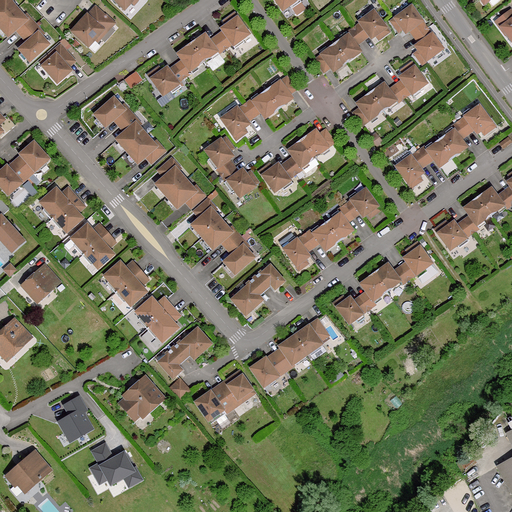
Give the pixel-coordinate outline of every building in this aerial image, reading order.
[(8,0),(0,0),(0,22),(16,8),(8,0)] [(139,0),(115,0),(126,10),(133,2),(135,4),(139,0)] [(300,0),(274,0),(283,11),(290,6),(292,9),(301,2),(300,0)] [(115,24),(96,6),(73,32),(89,47),(96,40),(99,42),(115,24)] [(399,32),(403,30),(405,28),(408,33),(406,34),(410,31),(415,38),(427,28),(423,22),(412,6),(391,22),(399,32)] [(24,17),(16,8),(0,22),(0,28),(8,37),(16,30),(18,28),(24,34),(35,25),(27,15),(24,17)] [(360,24),(354,29),(363,41),(369,36),(370,37),(375,34),(376,36),(379,40),(390,32),(374,11),(359,22),(360,24)] [(511,11),(495,22),(501,30),(503,28),(511,40),(511,11)] [(224,21),(227,25),(229,28),(223,32),(216,37),(226,49),(232,45),(235,49),(245,43),(243,40),(250,35),(235,13),(224,21)] [(41,36),(43,34),(35,25),(24,34),(29,41),(27,42),(19,50),(30,62),(49,45),(41,36)] [(29,41),(24,34),(18,28),(16,30),(22,36),(27,42),(29,41)] [(432,35),(427,28),(415,38),(419,44),(417,45),(421,50),(418,51),(415,54),(422,65),(444,50),(433,34),(432,35)] [(348,35),(335,45),(348,62),(356,56),(355,54),(360,50),(357,46),(363,41),(354,29),(347,33),(348,35)] [(210,41),(207,36),(201,40),(200,38),(192,44),(204,62),(218,52),(219,54),(226,49),(216,37),(210,41)] [(182,60),(175,65),(185,79),(192,74),(190,72),(204,62),(192,44),(183,50),(184,52),(179,56),(182,60)] [(330,68),(332,71),(338,67),(339,68),(348,62),(335,45),(321,55),(315,60),(324,73),(330,68)] [(67,66),(74,60),(61,46),(45,60),(47,63),(44,66),(43,67),(58,83),(67,76),(64,72),(68,68),(67,66)] [(402,81),(395,86),(405,99),(411,94),(412,96),(428,85),(412,63),(401,71),(404,74),(406,77),(401,80),(402,81)] [(178,83),(185,79),(175,65),(169,69),(163,74),(162,71),(159,68),(148,75),(163,97),(171,92),(173,95),(182,88),(178,83)] [(140,71),(128,78),(132,86),(144,80),(140,71)] [(280,82),(267,92),(279,109),(287,103),(286,101),(292,97),(290,94),(296,90),(287,77),(281,82),(280,82)] [(380,90),(379,88),(371,94),(383,111),(397,102),(398,104),(405,99),(395,86),(389,90),(386,85),(380,90)] [(252,100),(245,105),(255,117),(260,112),(264,117),(270,113),(271,115),(279,109),(267,92),(253,101),(252,100)] [(369,122),(383,111),(371,94),(362,100),(364,102),(358,106),(360,108),(353,113),(363,126),(369,121),(369,122)] [(125,105),(117,97),(98,113),(108,125),(117,118),(119,116),(124,123),(135,113),(127,103),(125,105)] [(247,132),(244,129),(243,126),(248,122),(255,117),(245,105),(239,110),(235,105),(226,111),(228,114),(221,120),(236,140),(247,132)] [(465,117),(459,122),(469,137),(476,132),(480,129),(482,131),(485,135),(495,127),(480,106),(465,117)] [(130,129),(128,131),(120,138),(130,150),(149,133),(141,124),(144,122),(135,113),(124,123),(130,129)] [(454,130),(441,140),(454,158),(462,152),(460,150),(466,146),(463,141),(469,137),(459,122),(452,127),(454,130)] [(312,136),(311,135),(302,141),(315,158),(329,148),(335,143),(326,130),(319,135),(317,132),(312,136)] [(157,142),(149,133),(130,150),(141,162),(149,154),(151,153),(157,159),(168,149),(159,140),(157,142)] [(382,142),(376,134),(372,138),(378,145),(382,142)] [(217,170),(221,176),(234,167),(229,160),(232,158),(228,153),(230,151),(234,149),(226,138),(222,141),(221,139),(205,151),(211,159),(208,161),(215,171),(217,170)] [(511,143),(508,138),(500,144),(504,149),(511,143)] [(425,147),(418,152),(428,164),(434,160),(438,166),(444,162),(445,164),(454,158),(441,140),(427,150),(425,147)] [(293,157),(287,161),(296,174),(303,170),(302,168),(315,158),(302,141),(294,147),(295,149),(290,153),(293,157)] [(49,159),(34,142),(26,150),(29,153),(17,164),(28,176),(35,170),(36,171),(49,159)] [(21,154),(22,155),(15,161),(17,164),(29,153),(26,150),(21,154)] [(422,181),(419,177),(418,175),(423,172),(421,169),(428,164),(418,152),(412,156),(411,156),(396,167),(412,188),(422,181)] [(185,165),(176,156),(165,166),(171,173),(169,174),(161,182),(171,193),(190,176),(182,168),(185,165)] [(8,167),(7,166),(3,170),(6,174),(17,164),(15,161),(8,167)] [(290,179),(296,174),(287,161),(280,166),(275,170),(273,168),(270,164),(259,172),(275,193),(282,188),(284,190),(293,184),(290,179)] [(6,174),(3,170),(0,172),(0,184),(9,194),(22,183),(21,182),(28,176),(17,164),(6,174)] [(238,173),(234,167),(221,176),(226,182),(224,183),(232,193),(235,191),(240,199),(256,187),(255,185),(259,182),(251,172),(247,174),(245,176),(241,171),(238,173)] [(510,186),(503,191),(511,202),(511,173),(509,175),(511,179),(511,181),(509,184),(510,186)] [(197,184),(190,176),(171,193),(182,205),(190,198),(192,196),(198,203),(209,193),(200,182),(197,184)] [(351,201),(344,206),(354,218),(360,213),(362,215),(366,212),(368,214),(371,218),(381,210),(366,189),(351,200),(351,201)] [(62,199),(69,192),(67,190),(60,197),(62,199)] [(497,196),(493,190),(488,194),(486,192),(478,199),(491,216),(504,206),(506,209),(511,205),(511,202),(503,191),(497,196)] [(64,209),(75,199),(69,192),(62,199),(60,197),(55,191),(39,205),(44,210),(42,212),(50,221),(64,209)] [(218,208),(221,206),(212,197),(201,207),(206,213),(205,214),(196,222),(207,233),(226,217),(218,208)] [(75,199),(64,209),(50,221),(59,231),(61,229),(66,234),(81,220),(76,214),(74,212),(81,206),(75,199)] [(470,216),(464,221),(473,233),(479,228),(477,226),(491,216),(478,199),(470,205),(471,206),(465,210),(470,216)] [(76,214),(83,208),(81,206),(74,212),(76,214)] [(340,214),(326,224),(339,241),(348,235),(347,233),(352,229),(348,223),(354,218),(344,206),(338,211),(340,214)] [(12,252),(24,242),(2,217),(0,219),(0,238),(6,246),(12,252)] [(236,223),(233,225),(226,217),(207,233),(217,245),(225,238),(227,236),(233,243),(244,233),(236,223)] [(466,238),(473,233),(464,221),(457,226),(455,223),(450,228),(448,226),(446,222),(435,230),(450,251),(458,246),(460,248),(469,242),(466,238)] [(311,230),(304,235),(314,248),(320,243),(324,249),(330,245),(331,247),(339,241),(326,224),(318,230),(313,233),(311,230)] [(73,247),(82,257),(106,235),(100,228),(93,234),(91,232),(86,226),(70,240),(75,246),(73,247)] [(93,234),(100,228),(98,226),(91,232),(93,234)] [(253,242),(244,233),(233,243),(239,249),(237,251),(229,258),(239,270),(258,254),(250,244),(253,242)] [(112,242),(106,235),(82,257),(90,267),(92,265),(97,270),(113,256),(107,250),(105,248),(112,242)] [(308,264),(306,260),(304,258),(308,254),(307,253),(314,248),(304,235),(298,240),(297,239),(284,249),(299,271),(308,264)] [(114,244),(112,242),(105,248),(107,250),(114,244)] [(407,262),(400,267),(409,280),(416,275),(418,278),(427,272),(425,269),(433,264),(417,243),(407,251),(409,254),(411,256),(405,260),(407,262)] [(133,265),(132,263),(125,270),(126,272),(133,265)] [(10,275),(16,270),(11,264),(4,269),(10,275)] [(125,270),(119,264),(104,278),(108,283),(106,285),(115,294),(128,282),(140,272),(133,265),(126,272),(125,270)] [(251,282),(252,284),(236,298),(249,314),(266,299),(261,293),(274,282),(279,287),(287,280),(274,264),(266,272),(264,270),(251,282)] [(394,272),(390,266),(384,270),(383,268),(374,274),(387,292),(401,282),(403,285),(409,280),(400,267),(394,272)] [(437,266),(426,274),(430,280),(442,271),(437,266)] [(60,283),(45,267),(40,272),(54,288),(60,283)] [(40,272),(24,287),(38,303),(54,288),(40,272)] [(146,279),(140,272),(128,282),(115,294),(123,304),(125,302),(130,307),(146,293),(141,288),(139,285),(146,279)] [(366,291),(359,296),(370,309),(376,305),(374,301),(387,292),(374,274),(366,280),(367,282),(362,286),(366,291)] [(148,281),(146,279),(139,285),(141,288),(148,281)] [(363,314),(370,309),(359,296),(353,301),(352,299),(347,302),(346,300),(343,297),(334,303),(349,325),(363,315),(363,314)] [(138,320),(146,330),(171,308),(165,301),(158,307),(156,305),(151,299),(135,313),(140,318),(138,320)] [(165,301),(163,299),(156,305),(158,307),(165,301)] [(177,315),(171,308),(146,330),(155,340),(157,338),(162,343),(178,329),(172,323),(170,321),(177,315)] [(179,317),(177,315),(170,321),(172,323),(179,317)] [(319,321),(318,319),(304,328),(307,332),(312,329),(311,327),(319,321)] [(307,332),(304,328),(295,335),(308,353),(322,343),(320,340),(329,334),(319,321),(311,327),(312,329),(307,332)] [(31,338),(15,322),(4,332),(5,334),(0,338),(0,351),(2,350),(9,359),(31,338)] [(166,355),(167,357),(159,364),(172,379),(181,372),(176,366),(189,355),(194,360),(210,345),(197,330),(180,345),(179,343),(166,355)] [(286,342),(289,346),(284,349),(285,351),(277,356),(287,369),(294,364),(293,363),(308,353),(295,335),(286,342)] [(286,342),(281,345),(282,348),(275,353),(277,356),(285,351),(284,349),(289,346),(286,342)] [(275,353),(267,358),(267,357),(262,361),(264,365),(277,356),(275,353)] [(264,365),(262,361),(252,368),(265,386),(280,376),(279,375),(287,369),(277,356),(264,365)] [(254,389),(241,371),(233,377),(235,381),(230,384),(226,386),(222,389),(233,405),(235,408),(252,396),(249,392),(254,389)] [(182,377),(171,387),(182,399),(193,389),(182,377)] [(235,381),(233,377),(220,386),(222,389),(226,386),(230,384),(235,381)] [(126,397),(128,399),(143,416),(144,417),(165,399),(147,379),(126,397)] [(222,389),(220,386),(207,395),(210,399),(215,395),(214,395),(222,389)] [(210,399),(207,395),(197,402),(210,420),(215,417),(217,420),(227,413),(225,410),(233,405),(222,389),(214,395),(215,395),(210,399)] [(71,440),(92,428),(82,412),(86,409),(80,399),(66,406),(70,414),(75,411),(76,414),(61,423),(71,440)] [(136,421),(143,416),(128,399),(121,405),(136,421)] [(235,408),(233,405),(225,410),(227,413),(235,408)] [(94,451),(98,459),(109,453),(104,445),(94,451)] [(22,464),(23,465),(8,477),(15,486),(18,484),(24,491),(39,479),(40,480),(50,471),(35,453),(22,464)] [(129,485),(140,479),(132,470),(134,469),(123,453),(101,465),(100,463),(92,468),(99,481),(107,477),(114,473),(117,479),(124,475),(129,485)] [(511,458),(498,465),(511,491),(511,458)] [(114,473),(107,477),(111,483),(117,479),(114,473)]
